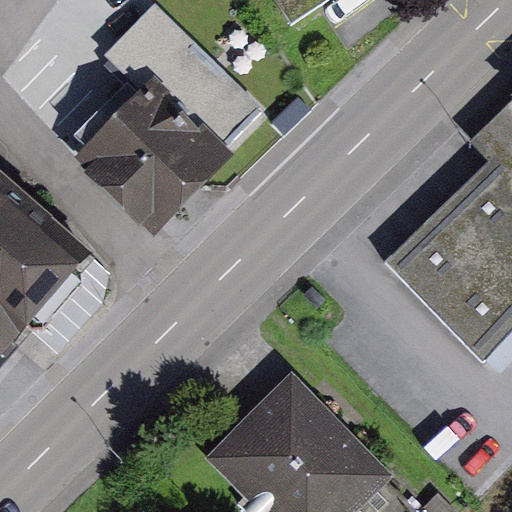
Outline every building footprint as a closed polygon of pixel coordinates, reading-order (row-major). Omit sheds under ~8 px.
[(268,0),(287,29),(331,0),(268,0)] [(268,115),(156,7),(106,60),(141,94),(74,164),(151,237),(268,115)] [(481,338),(511,304),(511,99),(467,147),(487,166),(398,261),(481,338)] [(0,406),(123,269),(0,159),(0,406)] [(352,511),(385,482),(294,385),(206,467),(248,511),(352,511)]
